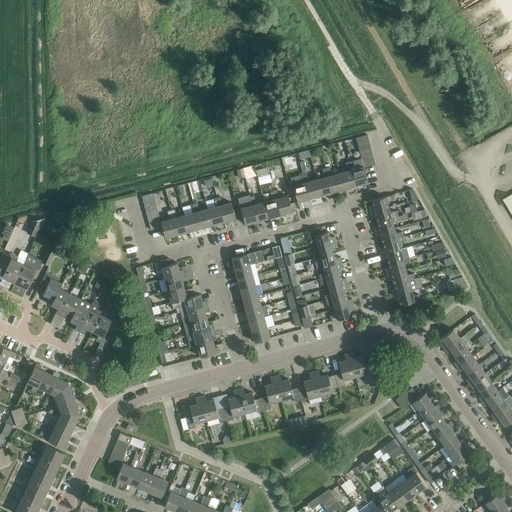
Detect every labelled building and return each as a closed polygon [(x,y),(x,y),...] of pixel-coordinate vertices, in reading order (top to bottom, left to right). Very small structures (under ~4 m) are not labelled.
[(356,137),(357,143),(369,140),(367,134),(356,137)] [(357,143),(359,149),(371,146),(369,140),(357,143)] [(359,149),(361,155),(372,152),(371,146),(359,149)] [(303,152),(299,153),(300,159),(311,156),(309,150),(303,152)] [(361,155),(362,161),(374,158),(372,152),(361,155)] [(362,161),(364,166),(364,167),(375,164),(374,158),(362,161)] [(267,163),(268,168),(283,164),(282,159),(267,163)] [(353,160),(350,161),(356,185),(368,182),(364,167),(364,166),(355,168),(353,160)] [(348,170),(340,172),(344,189),(356,185),(350,161),(345,162),(348,170)] [(326,167),(333,192),(344,189),(340,172),(332,174),(329,163),(325,164),(326,167)] [(248,166),(251,177),(257,175),(254,164),(248,166)] [(324,177),(317,179),(321,195),(333,192),(326,167),(322,168),(324,177)] [(236,169),(238,178),(245,176),(242,168),(236,169)] [(307,173),(303,174),(309,198),(321,195),(317,179),(309,181),(307,173)] [(309,198),(303,174),(299,175),(301,183),(293,185),(297,201),(309,198)] [(211,178),(204,180),(206,187),(213,185),(211,178)] [(277,189),(274,190),(281,214),(292,211),(288,195),(280,197),(277,189)] [(272,199),(264,201),(269,217),(281,214),(274,190),(270,191),(272,199)] [(412,201),(419,199),(414,190),(409,191),(412,201)] [(249,191),(250,194),(251,196),(250,196),(257,221),(269,217),(264,201),(257,203),(253,191),(249,191)] [(215,206),(208,208),(212,224),(224,221),(217,197),(216,197),(215,192),(212,193),(213,198),(215,206)] [(141,196),(143,202),(155,198),(153,193),(141,196)] [(251,196),(250,194),(238,198),(241,208),(245,224),(257,221),(250,196),(251,196)] [(369,206),(370,211),(389,207),(387,201),(394,200),(392,194),(372,200),(373,205),(369,206)] [(221,196),(217,197),(224,221),(236,218),(233,208),(231,202),(223,204),(221,196)] [(143,202),(144,207),(156,204),(155,198),(143,202)] [(198,202),(194,203),(201,228),(212,224),(208,208),(200,210),(198,202)] [(192,212),(184,215),(189,231),(201,228),(194,203),(190,204),(192,212)] [(144,207),(146,212),(158,209),(156,204),(144,207)] [(171,210),(170,210),(177,234),(189,231),(184,215),(177,217),(174,206),(170,207),(171,210)] [(376,216),(377,221),(398,215),(397,210),(390,212),(389,207),(370,211),(372,217),(376,216)] [(417,210),(415,211),(417,219),(426,217),(424,208),(417,210)] [(146,212),(147,218),(159,215),(158,209),(146,212)] [(161,221),(162,226),(165,237),(177,234),(170,210),(167,211),(169,219),(161,221)] [(147,218),(149,224),(161,221),(159,215),(147,218)] [(375,227),(376,232),(394,227),(393,222),(399,220),(398,215),(377,221),(379,226),(375,227)] [(52,219),(46,216),(42,226),(47,229),(52,219)] [(27,232),(36,237),(44,218),(32,221),(27,232)] [(151,230),(162,226),(161,221),(149,224),(151,230)] [(14,226),(6,223),(2,232),(4,233),(2,238),(7,240),(14,226)] [(316,240),(318,246),(336,241),(335,235),(330,236),(329,231),(323,233),(322,226),(307,231),(310,242),(316,240)] [(382,237),(383,242),(404,236),(402,231),(396,233),(394,227),(376,232),(378,238),(382,237)] [(280,238),(285,255),(292,253),(287,236),(280,238)] [(380,248),(382,253),(400,248),(399,243),(405,241),(404,236),(383,242),(385,247),(380,248)] [(313,253),(314,258),(335,252),(333,248),(338,246),(336,241),(318,246),(319,251),(313,253)] [(431,244),(433,250),(446,247),(443,241),(431,244)] [(387,258),(389,262),(409,257),(408,252),(401,254),(400,248),(382,253),(383,259),(387,258)] [(42,261),(49,265),(55,252),(47,249),(42,261)] [(322,261),(323,267),(342,262),(340,256),(336,257),(335,252),(314,258),(316,263),(322,261)] [(3,276),(15,282),(25,260),(10,253),(5,263),(8,264),(3,276)] [(285,257),(288,266),(294,264),(292,253),(285,255),(285,257)] [(232,258),(235,268),(250,264),(247,254),(232,258)] [(386,269),(387,274),(406,269),(404,264),(411,262),(409,257),(389,262),(390,267),(386,269)] [(165,278),(183,273),(182,269),(179,269),(177,262),(171,264),(169,258),(160,261),(164,274),(159,275),(160,279),(165,278)] [(25,260),(15,282),(27,288),(33,276),(36,278),(41,267),(25,260)] [(319,274),(320,279),(340,273),(339,268),(343,267),(342,262),(323,267),(325,272),(319,274)] [(255,263),(235,268),(238,279),(253,275),(258,274),(255,263)] [(294,264),(288,266),(290,275),(297,274),(294,264)] [(456,268),(448,271),(450,279),(453,278),(458,277),(456,268)] [(393,278),(394,283),(415,278),(413,273),(407,274),(406,269),(387,274),(389,280),(393,278)] [(138,273),(141,285),(146,284),(145,283),(146,282),(145,279),(144,280),(143,274),(145,273),(144,271),(138,273)] [(47,302),(52,304),(59,288),(60,288),(62,283),(51,277),(52,275),(46,272),(40,283),(46,286),(43,293),(50,297),(47,302)] [(168,290),(184,286),(182,279),(185,278),(183,273),(165,278),(168,290)] [(328,282),(329,287),(347,283),(346,277),(342,278),(340,273),(320,279),(321,284),(328,282)] [(238,279),(240,289),(256,285),(253,275),(238,279)] [(458,277),(453,278),(456,289),(468,286),(462,276),(458,277)] [(392,289),(393,295),(411,290),(422,287),(419,277),(415,278),(394,283),(396,288),(392,289)] [(324,295),(326,300),(346,294),(345,289),(349,288),(347,283),(329,287),(331,293),(324,295)] [(240,289),(243,300),(258,295),(256,285),(240,289)] [(190,296),(189,296),(188,292),(185,292),(184,286),(168,290),(171,302),(185,298),(190,296)] [(55,313),(60,315),(70,293),(60,288),(59,288),(52,304),(58,307),(55,313)] [(411,290),(393,295),(395,300),(399,299),(400,304),(421,299),(419,293),(413,295),(411,290)] [(67,312),(73,314),(73,315),(78,304),(79,304),(81,299),(70,293),(60,315),(64,317),(67,312)] [(183,311),(206,304),(205,300),(202,300),(200,293),(189,296),(190,296),(185,298),(171,302),(173,308),(174,308),(176,308),(177,312),(178,312),(183,311)] [(333,303),(335,308),(353,303),(352,298),(347,299),(346,294),(326,300),(327,305),(333,303)] [(243,300),(246,310),(261,306),(258,295),(243,300)] [(294,297),(288,299),(290,309),(296,308),(294,297)] [(297,301),(299,307),(307,304),(305,298),(297,301)] [(74,329),(79,331),(93,301),(92,303),(81,299),(79,304),(78,304),(73,315),(73,314),(70,320),(77,323),(74,329)] [(86,327),(92,330),(100,314),(102,310),(97,308),(99,304),(93,301),(79,331),(83,333),(86,327)] [(353,303),(335,308),(336,314),(330,315),(331,321),(338,319),(352,315),(350,310),(355,309),(353,303)] [(183,323),(207,317),(205,310),(208,309),(206,304),(183,311),(186,322),(183,323)] [(299,307),(302,317),(310,315),(307,305),(299,307)] [(246,310),(249,320),(264,316),(261,306),(246,310)] [(472,315),(478,324),(481,322),(475,313),(472,315)] [(100,314),(92,330),(99,333),(96,339),(107,344),(118,321),(112,318),(111,320),(102,315),(100,314)] [(310,315),(302,317),(305,328),(312,326),(310,315)] [(249,320),(252,331),(267,327),(264,316),(249,320)] [(187,335),(213,327),(211,323),(208,324),(207,317),(183,323),(187,335)] [(478,324),(484,333),(488,331),(481,322),(478,324)] [(197,344),(213,340),(211,333),(214,332),(213,327),(187,335),(190,346),(197,344)] [(267,327),(252,331),(255,342),(270,338),(267,327)] [(158,330),(154,331),(156,339),(160,338),(160,335),(164,334),(163,329),(158,330)] [(441,344),(445,349),(460,338),(453,329),(442,337),(445,341),(441,344)] [(451,351),(454,355),(466,346),(460,338),(445,349),(448,353),(451,351)] [(213,340),(197,344),(201,356),(219,351),(218,346),(215,347),(213,340)] [(0,358),(6,361),(8,355),(14,358),(16,352),(11,350),(0,344),(0,358)] [(454,362),(457,366),(472,355),(466,346),(454,355),(457,359),(454,362)] [(354,352),(349,353),(355,376),(367,373),(368,377),(375,375),(372,362),(365,364),(363,355),(356,357),(354,352)] [(342,372),(335,374),(338,387),(345,385),(344,380),(355,376),(349,353),(344,354),(346,360),(339,362),(342,372)] [(464,368),(467,372),(479,364),(472,355),(457,366),(460,371),(464,368)] [(0,372),(5,375),(8,370),(7,369),(10,363),(6,361),(0,358),(0,372)] [(26,359),(22,368),(27,370),(31,362),(26,359)] [(31,389),(36,392),(46,371),(40,368),(41,365),(36,363),(27,381),(34,384),(31,389)] [(466,379),(470,384),(485,373),(479,364),(467,372),(470,377),(466,379)] [(319,370),(314,372),(320,395),(333,392),(332,389),(338,387),(335,374),(328,376),(328,374),(320,376),(319,370)] [(44,389),(50,392),(57,377),(58,377),(59,374),(54,371),(52,374),(46,371),(36,392),(42,394),(44,389)] [(305,385),(298,387),(302,400),(308,398),(320,395),(314,372),(309,373),(311,379),(304,381),(305,385)] [(477,386),(479,390),(491,382),(485,373),(470,384),(473,388),(477,386)] [(280,375),(275,376),(281,399),(293,396),(295,402),(302,400),(298,387),(292,389),(289,379),(281,381),(280,375)] [(267,396),(261,397),(264,410),(271,408),(270,402),(281,399),(275,376),(270,377),(272,383),(265,385),(267,396)] [(50,392),(55,394),(69,382),(58,377),(57,377),(50,392)] [(55,394),(58,404),(74,398),(69,382),(55,394)] [(479,397),(482,401),(498,390),(491,382),(479,390),(482,394),(479,397)] [(414,401),(419,397),(412,387),(407,391),(414,401)] [(243,388),(238,389),(245,412),(257,409),(257,412),(264,410),(261,397),(254,399),(252,392),(245,394),(243,388)] [(230,406),(223,408),(227,420),(234,418),(233,415),(245,412),(238,389),(234,390),(235,396),(228,398),(230,406)] [(413,401),(419,410),(420,410),(431,402),(428,398),(432,395),(428,390),(419,397),(414,401),(413,401)] [(489,403),(492,408),(504,399),(498,390),(482,401),(485,406),(489,403)] [(408,405),(413,401),(414,401),(407,391),(401,395),(408,405)] [(205,395),(200,396),(207,419),(218,416),(220,422),(222,424),(226,423),(226,420),(227,420),(223,408),(217,409),(214,399),(207,401),(205,395)] [(403,409),(408,405),(401,395),(396,399),(403,409)] [(207,419),(200,396),(195,398),(197,403),(190,405),(192,414),(185,416),(189,428),(196,426),(195,423),(207,419)] [(491,414),(495,419),(511,406),(511,400),(508,396),(504,399),(492,408),(495,412),(491,414)] [(58,404),(62,412),(80,413),(74,398),(58,404)] [(420,410),(426,419),(441,408),(438,403),(434,406),(431,402),(420,410)] [(11,410),(17,426),(28,423),(22,406),(11,410)] [(511,406),(495,419),(498,424),(502,421),(505,425),(511,420),(511,406)] [(426,419),(432,428),(444,419),(441,415),(445,413),(441,408),(426,419)] [(62,412),(59,417),(75,425),(75,424),(80,413),(62,412)] [(51,421),(49,426),(69,436),(72,430),(75,431),(78,426),(75,424),(75,425),(59,417),(56,423),(51,421)] [(432,428),(439,437),(454,426),(450,421),(447,423),(444,419),(432,428)] [(7,422),(2,433),(8,436),(13,425),(7,422)] [(69,436),(49,426),(46,431),(51,434),(48,440),(58,445),(67,449),(69,443),(66,442),(69,436)] [(439,437),(445,445),(457,437),(454,433),(457,430),(454,426),(439,437)] [(0,432),(0,445),(2,445),(2,444),(4,444),(8,436),(2,433),(0,432)] [(120,432),(118,438),(129,443),(132,437),(120,432)] [(132,437),(129,443),(142,448),(144,442),(132,437)] [(445,445),(451,454),(467,443),(463,438),(460,441),(457,437),(445,445)] [(118,438),(115,444),(127,449),(129,443),(118,438)] [(394,438),(383,446),(389,453),(400,445),(394,438)] [(467,443),(451,454),(458,463),(469,455),(466,450),(470,448),(467,443)] [(47,444),(41,455),(60,464),(65,453),(56,448),(47,444)] [(115,444),(113,450),(124,455),(127,449),(115,444)] [(405,448),(411,456),(416,453),(413,449),(411,450),(408,445),(405,448)] [(374,453),(377,457),(378,458),(387,452),(383,447),(380,449),(374,453)] [(113,450),(111,456),(122,460),(124,455),(113,450)] [(116,478),(128,482),(139,454),(136,453),(131,465),(123,462),(116,478)] [(411,456),(417,465),(421,463),(417,458),(418,457),(416,453),(411,456)] [(128,482),(139,487),(145,471),(138,468),(143,456),(139,454),(128,482)] [(41,455),(36,467),(54,475),(60,464),(41,455)] [(111,456),(108,462),(119,466),(122,460),(111,456)] [(442,461),(430,470),(433,473),(437,470),(438,472),(446,467),(442,461)] [(424,474),(427,472),(429,470),(426,467),(424,468),(421,463),(417,465),(424,474)] [(411,475),(406,478),(417,493),(426,486),(416,472),(418,471),(414,465),(407,470),(411,475)] [(36,467),(31,478),(49,487),(54,475),(36,467)] [(139,487),(150,492),(160,468),(156,467),(153,474),(145,471),(139,487)] [(160,468),(150,492),(162,496),(168,481),(160,477),(163,470),(160,468)] [(350,470),(346,473),(350,478),(351,480),(352,482),(356,479),(350,470)] [(427,472),(424,474),(430,483),(433,481),(427,472)] [(346,473),(340,478),(343,483),(350,478),(346,473)] [(31,478),(25,489),(44,498),(49,487),(31,478)] [(406,478),(397,485),(407,499),(417,493),(406,478)] [(164,506),(175,511),(185,487),(187,482),(182,480),(180,485),(182,486),(178,494),(170,491),(164,506)] [(397,485),(388,492),(398,506),(407,499),(397,485)] [(175,511),(178,511),(188,511),(193,500),(186,497),(189,489),(185,487),(175,511)] [(332,487),(329,489),(334,496),(338,493),(334,488),(333,488),(332,487)] [(334,496),(329,489),(328,488),(320,494),(323,498),(328,494),(331,498),(334,496)] [(25,489),(20,501),(38,509),(44,498),(25,489)] [(388,492),(378,499),(381,503),(382,503),(388,511),(389,511),(398,506),(388,492)] [(486,502),(492,511),(507,500),(504,495),(501,498),(497,494),(486,502)] [(188,511),(201,511),(207,497),(204,495),(201,503),(193,500),(188,511)] [(201,511),(214,511),(216,509),(215,509),(219,501),(211,498),(207,497),(201,511)] [(312,500),(317,507),(323,503),(318,497),(312,500)] [(377,506),(373,509),(374,511),(388,511),(382,503),(381,503),(378,499),(374,502),(377,506)] [(492,511),(508,511),(510,511),(507,507),(511,505),(507,500),(492,511)] [(37,511),(38,509),(20,501),(14,511),(37,511)]
